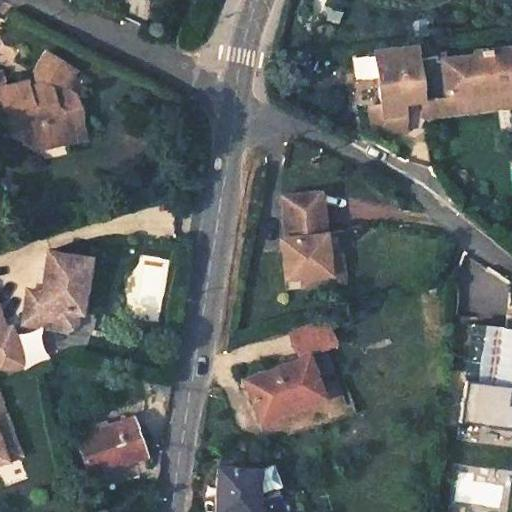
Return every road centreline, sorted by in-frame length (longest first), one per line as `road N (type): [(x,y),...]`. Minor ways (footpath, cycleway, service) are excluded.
road 1 (tertiary): [(172,511),(234,102)]
road 2 (residential): [(234,102),(330,139),(511,262)]
road 3 (residential): [(29,0),(234,102)]
